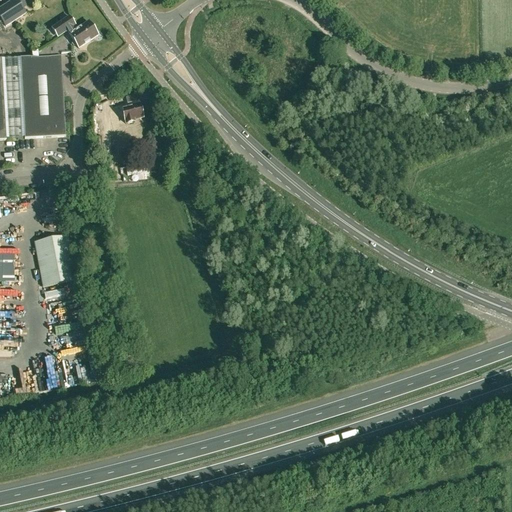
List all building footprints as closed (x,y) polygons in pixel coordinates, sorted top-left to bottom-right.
[(25,14),(15,0),(14,0),(0,9),(0,19),(5,28),(25,14)] [(78,49),(98,36),(88,22),(75,31),(74,28),(76,27),(70,17),(51,29),(57,38),(67,32),(78,49)] [(63,97),(61,57),(35,58),(20,59),(24,140),(66,138),(65,135),(63,97)] [(0,141),(24,140),(20,59),(0,60),(0,141)] [(103,118),(101,105),(94,106),(97,120),(103,118)] [(140,105),(113,112),(115,120),(118,120),(120,125),(126,124),(126,125),(135,123),(135,122),(144,120),(140,105)] [(77,282),(68,237),(35,243),(43,288),(77,282)] [(51,308),(78,306),(77,295),(50,297),(51,308)] [(67,324),(83,320),(82,315),(65,319),(67,324)]
